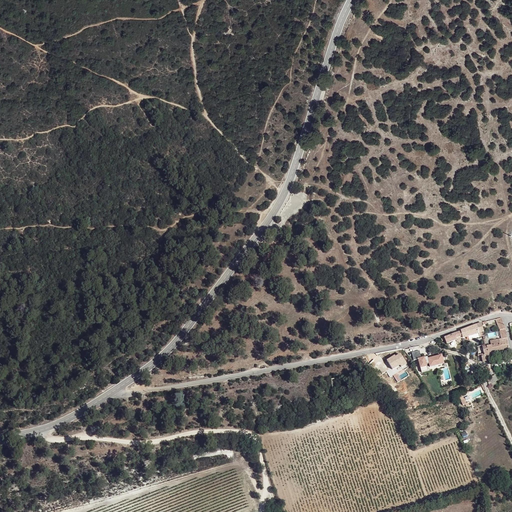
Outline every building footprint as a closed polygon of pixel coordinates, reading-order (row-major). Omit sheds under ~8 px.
[(500,319),(495,320),(500,330),(501,339),(507,338),(506,331),(500,319)] [(461,331),(463,338),(479,333),(476,325),(461,331)] [(446,343),(457,340),(456,333),(444,337),(446,343)] [(510,352),(507,338),(491,341),(492,345),(494,355),(510,352)] [(419,351),(413,353),(414,359),(419,358),(422,371),(427,370),(427,366),(428,365),(427,364),(429,363),(430,367),(445,363),(442,354),(428,358),(427,356),(420,358),(419,351)] [(394,354),(386,359),(393,370),(400,365),(402,367),(407,363),(400,353),(395,356),(394,354)]
